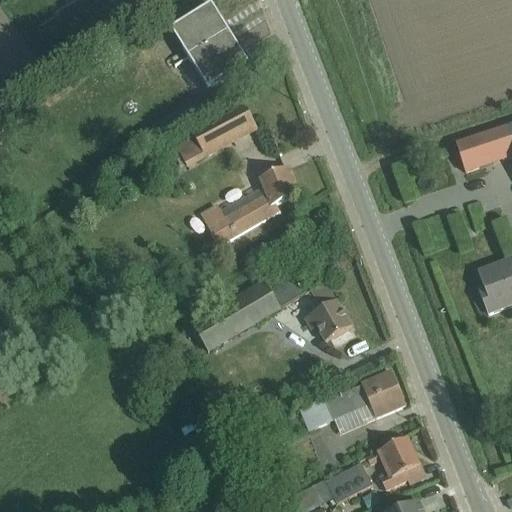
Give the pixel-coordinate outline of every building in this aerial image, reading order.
[(189,61),(229,36),(212,9),(172,34),(189,61)] [(229,36),(189,61),(209,92),(249,68),(229,36)] [(198,103),(146,136),(152,146),(204,114),(198,103)] [(193,139),(176,148),(188,171),(258,134),(246,110),(192,137),(193,139)] [(511,128),(456,147),(466,175),(511,159),(511,128)] [(220,251),(280,217),(276,209),(299,200),(288,172),(259,184),(262,192),(221,215),(217,208),(201,217),(220,251)] [(488,318),(511,308),(511,262),(478,275),(478,276),(485,291),(486,291),(490,299),(482,302),(482,303),(488,318)] [(264,284),(191,327),(202,347),(193,352),(198,361),(208,356),(209,358),(306,299),(294,280),(270,294),(264,284)] [(322,338),(320,339),(325,347),(352,332),(325,286),(311,294),(322,314),(304,323),(311,336),(318,332),(322,338)] [(392,376),(361,389),(362,390),(326,405),(324,402),(299,413),(308,435),(335,424),(340,437),(406,410),(392,376)] [(366,462),(370,470),(381,465),(387,479),(380,482),(386,494),(408,484),(405,477),(420,470),(407,443),(366,462)] [(337,509),(374,489),(362,467),(325,487),(334,504),(337,509)] [(427,482),(421,470),(420,470),(405,477),(408,484),(411,489),(427,482)] [(424,510),(446,503),(440,482),(418,489),(424,510)] [(324,485),(294,500),(300,511),(317,511),(327,507),(334,504),(325,487),(324,485)]
